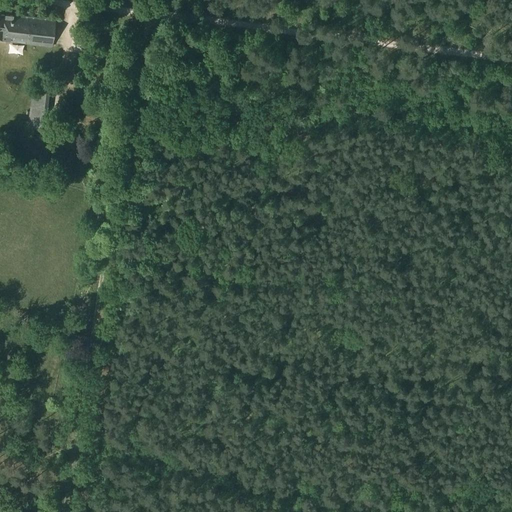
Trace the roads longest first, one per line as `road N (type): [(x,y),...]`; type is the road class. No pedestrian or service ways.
road 1 (track): [(146,15),(66,511)]
road 2 (track): [(511,59),(67,4)]
